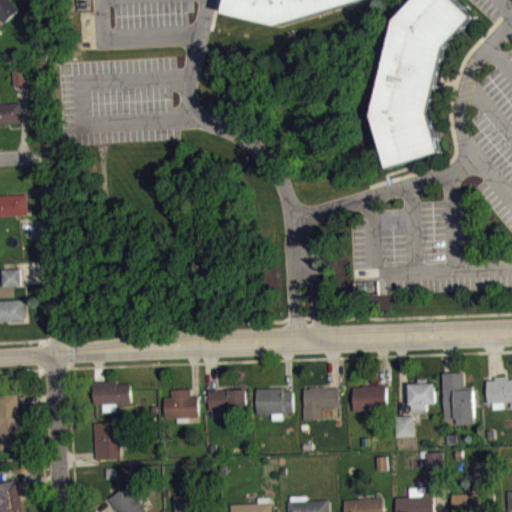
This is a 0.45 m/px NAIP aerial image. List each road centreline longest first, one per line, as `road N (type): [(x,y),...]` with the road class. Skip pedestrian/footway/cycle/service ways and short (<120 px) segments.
road 1 (tertiary): [(0,356),(511,331)]
road 2 (residential): [(65,511),(49,183),(37,163)]
